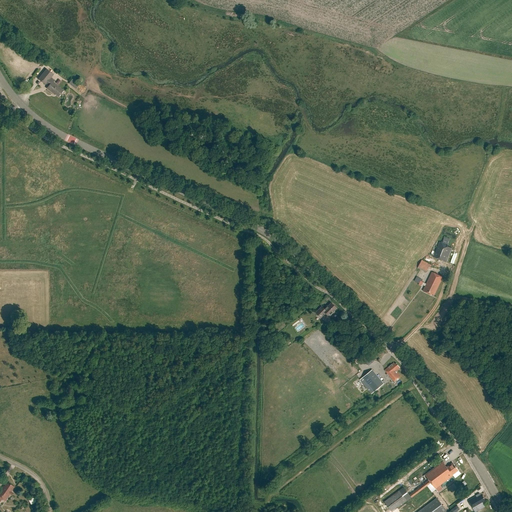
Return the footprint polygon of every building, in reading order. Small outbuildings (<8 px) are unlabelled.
[(63,91),(53,82),(54,81),(51,78),(54,75),(47,69),(39,80),(45,85),(46,84),(48,86),(47,88),(54,95),(55,94),(58,97),(63,91)] [(79,85),(72,79),(69,83),(76,89),(79,85)] [(434,256),(433,258),(450,264),(455,249),(447,246),(450,239),(444,237),(442,243),(440,242),(439,243),(436,242),(431,255),(434,256)] [(422,260),(418,268),(426,272),(429,267),(431,268),(432,266),(422,260)] [(423,291),(431,295),(432,294),(434,295),(443,277),(432,272),(426,284),(427,285),(426,287),(425,286),(423,291)] [(322,307),(316,313),(321,318),(327,313),(330,317),(335,312),(334,312),(338,308),(333,303),(329,307),(328,306),(325,309),(322,307)] [(331,331),(335,336),(340,332),(336,327),(331,331)] [(396,371),(400,368),(396,363),(395,364),(394,362),(385,370),(395,381),(401,377),(396,371)] [(373,369),(363,377),(360,380),(372,394),(384,383),(373,369)] [(453,475),(459,471),(453,463),(447,468),(443,462),(425,475),(436,489),(453,476),(453,475)] [(11,491),(15,487),(9,482),(8,484),(7,483),(4,486),(3,486),(0,490),(0,501),(2,498),(5,501),(10,494),(12,495),(13,493),(11,491)] [(404,488),(384,502),(391,511),(392,511),(411,498),(404,488)] [(476,495),(476,496),(469,500),(474,509),(483,503),(483,502),(484,501),(484,500),(485,499),(483,495),(481,496),(480,493),(476,495)] [(437,498),(417,511),(445,511),(446,511),(437,498)]
